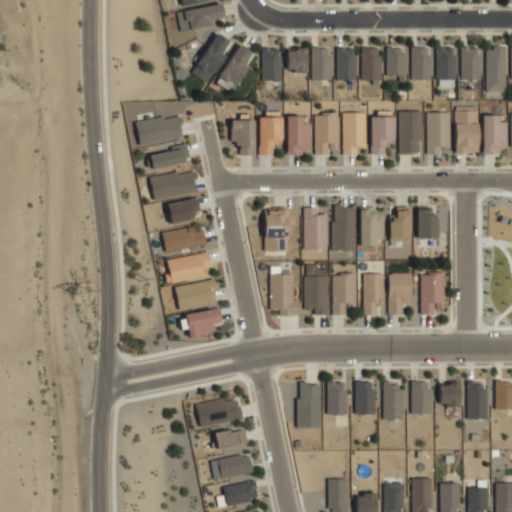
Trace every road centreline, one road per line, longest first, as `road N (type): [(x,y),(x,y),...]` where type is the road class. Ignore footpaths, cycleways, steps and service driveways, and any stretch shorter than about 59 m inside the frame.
road 1 (tertiary): [(90,0),(110,284),(101,511)]
road 2 (residential): [(104,386),(299,347),(511,345)]
road 3 (residential): [(206,120),(288,511)]
road 4 (residential): [(219,181),(511,179)]
road 5 (residential): [(258,12),(286,21),(511,19)]
road 6 (residential): [(464,180),(465,345)]
